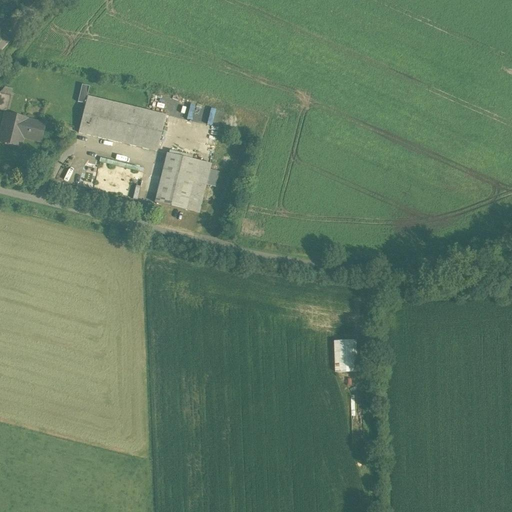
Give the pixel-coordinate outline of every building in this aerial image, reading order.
[(13,96),(0,93),(0,110),(9,113),(13,96)] [(90,98),(81,134),(159,153),(168,117),(90,98)] [(43,125),(5,116),(0,135),(0,141),(19,147),(22,138),(39,142),(43,125)] [(214,166),(170,155),(158,204),(202,215),(214,166)] [(359,342),(338,343),(339,374),(360,373),(359,342)]
